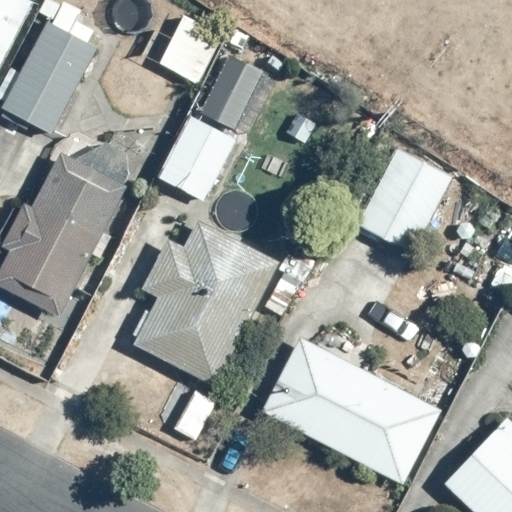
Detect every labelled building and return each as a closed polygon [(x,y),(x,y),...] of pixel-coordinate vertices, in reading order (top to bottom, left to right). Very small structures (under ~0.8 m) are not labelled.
[(0,0),(0,71),(35,5),(25,0),(0,0)] [(224,35),(184,15),(159,65),(199,85),(224,35)] [(99,50),(52,24),(5,109),(52,135),(99,50)] [(272,74),(227,50),(159,179),(203,203),(272,74)] [(454,177),(402,151),(363,229),(415,255),(454,177)] [(126,194),(57,160),(0,274),(0,286),(64,318),(126,194)] [(281,260),(194,220),(134,348),(179,369),(163,402),(205,422),(281,260)] [(442,410),(300,340),(264,414),(405,484),(442,410)] [(511,511),(511,422),(508,419),(446,484),(476,511),(511,511)]
